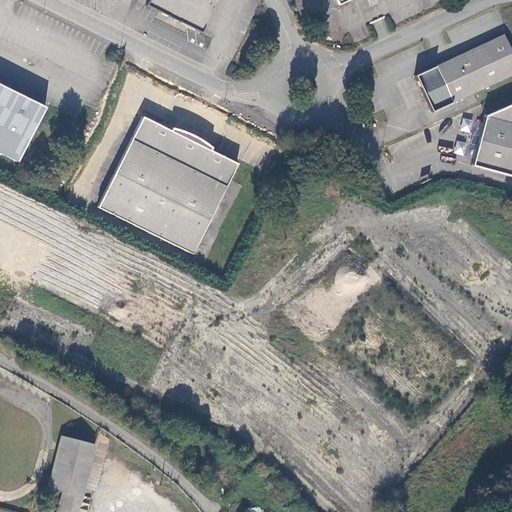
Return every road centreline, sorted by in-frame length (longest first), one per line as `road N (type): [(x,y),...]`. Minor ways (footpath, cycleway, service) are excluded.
road 1 (unclassified): [(0,357),(165,464),(214,511)]
road 2 (unclassified): [(41,0),(218,86),(272,90)]
road 3 (unknown): [(383,176),(441,329),(466,350),(511,344)]
road 4 (unclassified): [(327,71),(490,0)]
